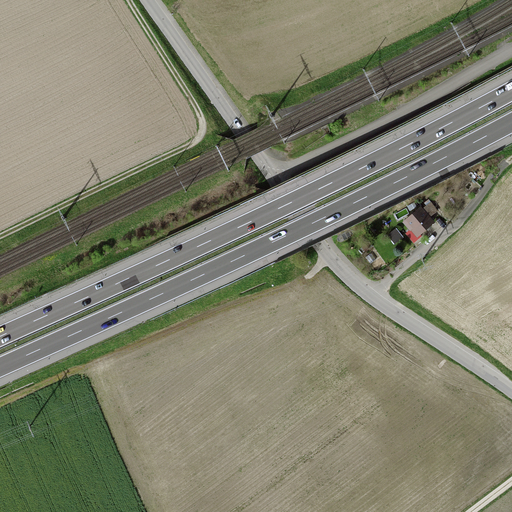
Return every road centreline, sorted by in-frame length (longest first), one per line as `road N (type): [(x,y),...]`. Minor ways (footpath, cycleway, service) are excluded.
road 1 (motorway): [(511,90),(0,336)]
road 2 (motorway): [(0,367),(511,122)]
road 3 (unclassified): [(147,0),(348,276),(511,391)]
road 4 (track): [(129,0),(201,116),(198,138),(0,236)]
road 5 (track): [(376,298),(511,159)]
